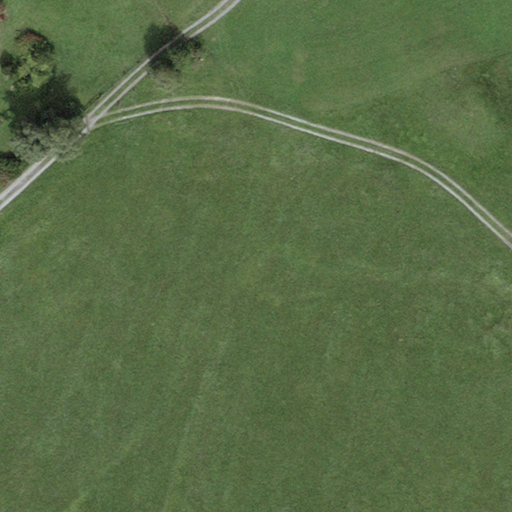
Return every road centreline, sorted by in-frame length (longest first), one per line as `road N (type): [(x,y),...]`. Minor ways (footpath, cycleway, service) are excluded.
road 1 (track): [(87,123),(183,104),(257,107),(420,165),(511,240)]
road 2 (track): [(0,200),(162,49),(233,0)]
